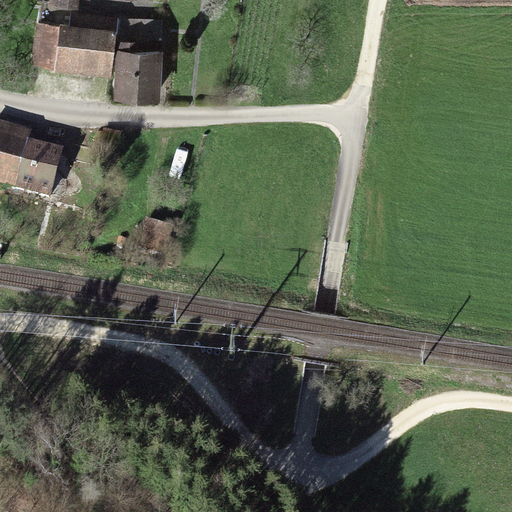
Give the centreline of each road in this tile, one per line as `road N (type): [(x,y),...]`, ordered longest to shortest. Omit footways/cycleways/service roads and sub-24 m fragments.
road 1 (residential): [(356,116),(295,478),(350,460),(413,411),(460,396),(511,403)]
road 2 (residential): [(0,100),(92,113),(356,116)]
road 3 (track): [(295,478),(241,437),(190,373),(163,353),(55,321),(14,315),(0,322)]
road 4 (track): [(168,511),(87,454),(0,358)]
